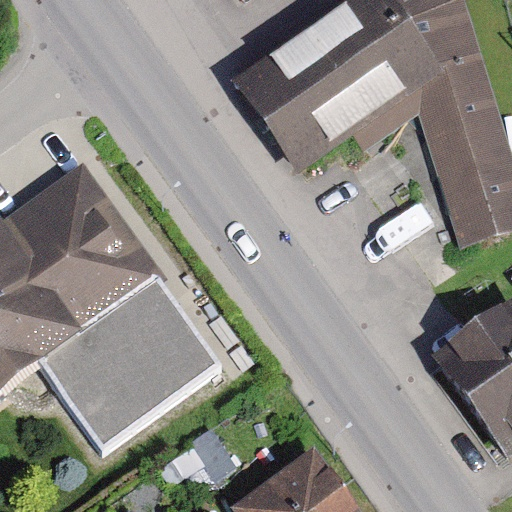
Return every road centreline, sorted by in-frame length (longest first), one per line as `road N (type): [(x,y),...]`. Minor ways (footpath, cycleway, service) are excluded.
road 1 (secondary): [(124,60),(437,511)]
road 2 (residential): [(0,135),(124,60)]
